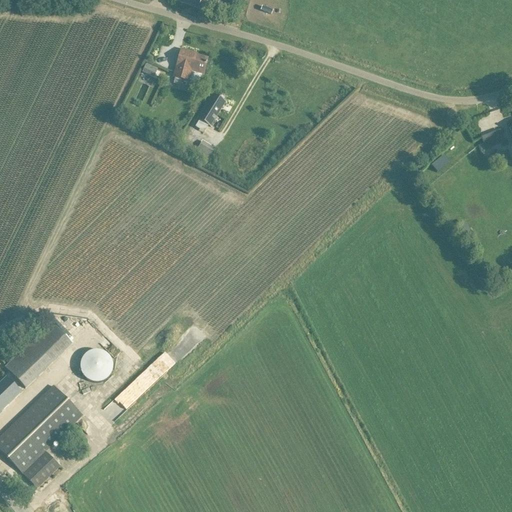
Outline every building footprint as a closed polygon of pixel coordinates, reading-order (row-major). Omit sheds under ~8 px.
[(171,0),(198,9),(201,0),(171,0)] [(208,0),(204,9),(222,17),(231,0),(208,0)] [(191,71),(203,75),(208,58),(207,58),(207,60),(192,56),(192,54),(181,51),(173,80),(188,84),(191,71)] [(152,69),(149,74),(159,80),(162,75),(152,69)] [(198,120),(210,127),(225,103),(213,95),(198,120)] [(500,131),(481,138),(485,150),(504,143),(500,131)] [(511,187),(510,184),(488,198),(495,208),(511,196),(511,187)] [(51,322),(5,367),(26,389),(72,344),(51,322)] [(81,370),(83,375),(87,379),(92,381),(98,382),(103,381),(108,378),(111,373),(113,368),(113,362),(111,357),(108,353),(103,350),(98,349),(93,349),(88,351),(84,355),(81,359),(80,364),(81,370)] [(0,412),(22,392),(8,377),(0,384),(0,412)] [(53,386),(0,438),(0,451),(37,490),(59,468),(43,451),(81,414),(53,386)]
